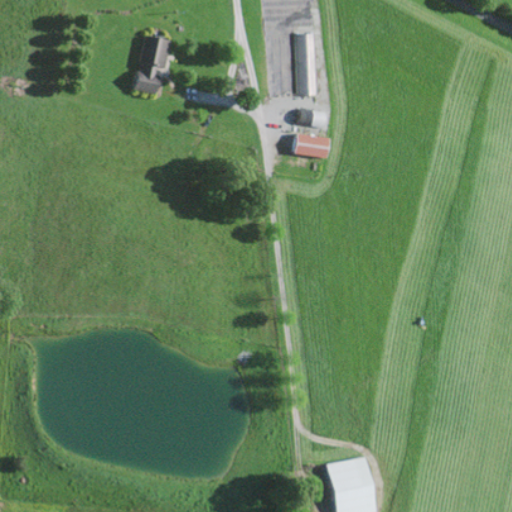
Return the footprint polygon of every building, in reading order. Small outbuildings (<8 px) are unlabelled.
[(294,33),(295,94),(314,94),(312,32),(294,33)] [(143,33),(168,38),(162,65),(154,63),(152,72),(157,73),(153,92),(131,87),(143,33)] [(297,106),(322,110),(319,125),(294,120),(297,106)] [(294,131),(326,136),(323,155),(292,151),(294,131)] [(333,511),(323,462),(362,454),(374,510),(364,511),(333,511)]
